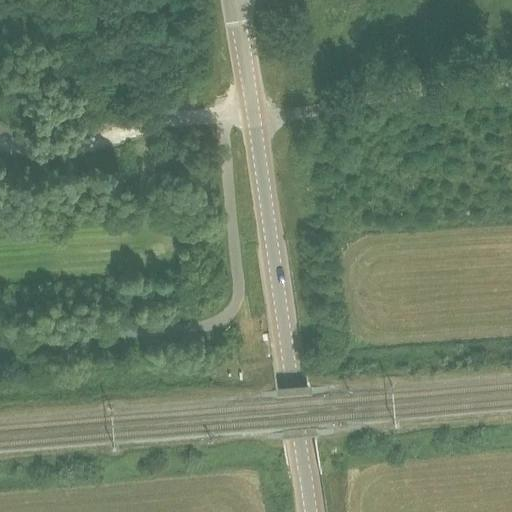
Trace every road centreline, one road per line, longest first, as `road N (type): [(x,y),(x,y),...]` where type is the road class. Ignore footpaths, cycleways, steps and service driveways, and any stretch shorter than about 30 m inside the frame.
road 1 (tertiary): [(309,511),(235,0)]
road 2 (track): [(252,120),(511,81)]
